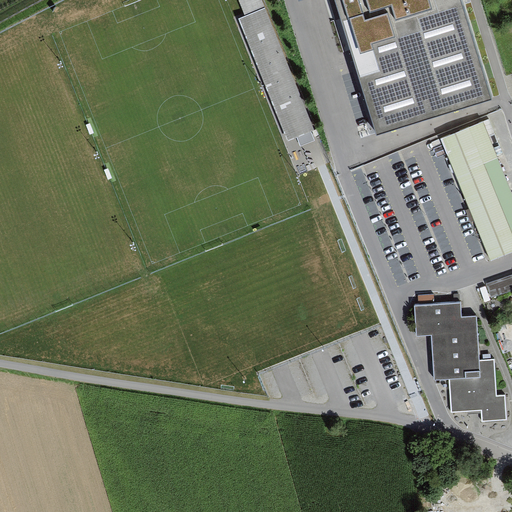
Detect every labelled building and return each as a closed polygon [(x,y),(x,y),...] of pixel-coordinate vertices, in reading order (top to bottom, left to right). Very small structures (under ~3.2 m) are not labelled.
[(463,0),(335,0),(375,129),(492,94),(463,0)] [(270,9),(244,19),(291,140),(317,130),(270,9)] [(511,188),(486,121),(442,138),(490,262),(511,254),(511,188)] [(511,273),(480,283),(485,298),(511,289),(511,273)] [(463,303),(418,305),(419,333),(435,332),(437,378),(451,377),(453,412),(485,410),(485,421),(508,420),(507,396),(499,396),(497,360),(482,360),(480,315),(464,316),(463,303)]
